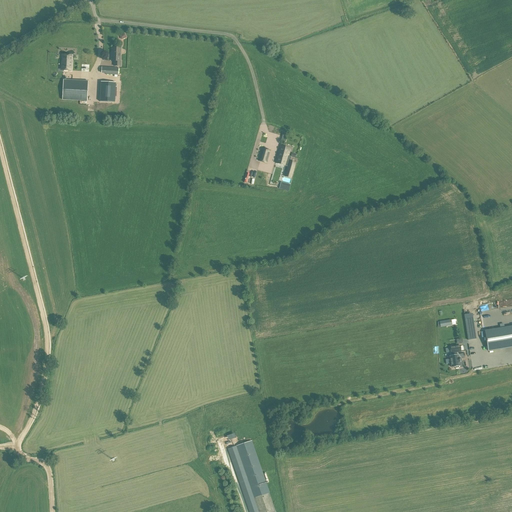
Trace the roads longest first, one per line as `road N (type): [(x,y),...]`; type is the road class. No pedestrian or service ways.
road 1 (track): [(34,414),(47,335),(0,150)]
road 2 (track): [(53,511),(49,469),(17,451),(34,414)]
